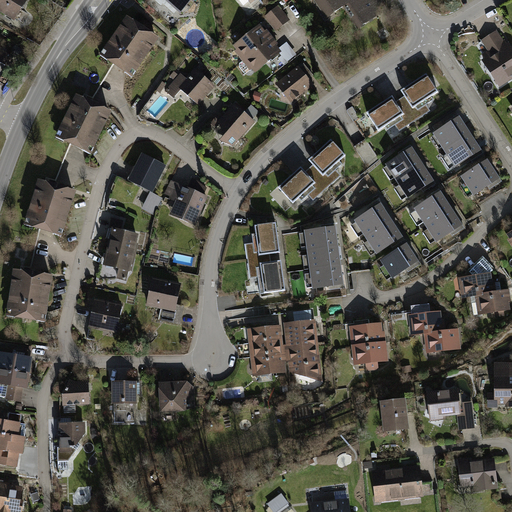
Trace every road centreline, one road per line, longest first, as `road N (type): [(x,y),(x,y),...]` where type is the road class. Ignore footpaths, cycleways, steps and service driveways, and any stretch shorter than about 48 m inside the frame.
road 1 (residential): [(214,360),(88,360),(68,347),(65,319),(104,171),(128,138),(157,135),(239,193)]
road 2 (residential): [(432,38),(325,108),(239,193)]
road 3 (tertiary): [(98,0),(44,80),(0,184)]
road 4 (residential): [(344,301),(416,286),(511,205)]
road 5 (residential): [(239,193),(212,262),(214,360)]
road 6 (residential): [(511,158),(432,38)]
